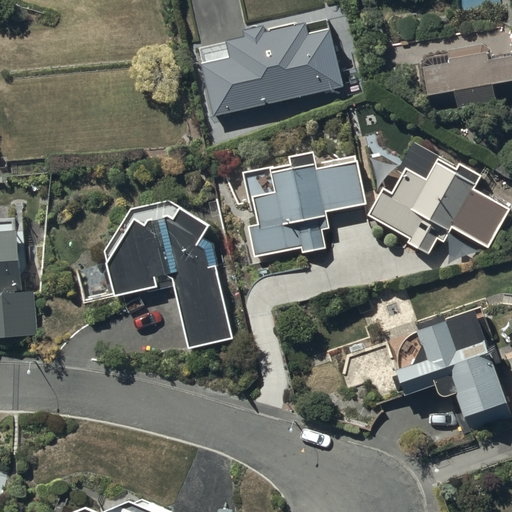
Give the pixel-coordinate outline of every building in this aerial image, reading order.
[(499,0),(451,0),(455,18),(502,8),(499,0)] [(215,120),(344,90),(332,34),(312,39),(310,28),(268,38),(267,33),(247,38),(248,42),(229,46),(233,64),(203,71),(215,120)] [(452,67),(427,71),(433,110),(460,106),(461,112),(500,106),(499,99),(511,96),(511,60),(492,64),(489,48),(450,54),(452,67)] [(510,213),(475,192),(482,180),(461,168),(459,171),(417,147),(401,174),(405,177),(394,196),(387,192),(371,218),(412,242),(410,247),(430,259),(440,242),(445,245),(454,230),(488,250),(510,213)] [(294,170),(274,173),(274,170),(246,175),(253,210),(257,209),(260,227),(249,229),(256,259),(305,249),(306,256),(329,252),(325,231),(331,230),(328,215),(367,208),(357,159),(317,167),(315,158),(292,163),(294,170)] [(116,302),(177,289),(190,351),(235,341),(215,251),(206,241),(213,230),(172,204),(133,212),(106,255),(116,302)] [(0,342),(8,343),(39,337),(36,294),(25,295),(21,236),(16,236),(15,223),(0,223),(0,342)] [(511,417),(478,318),(421,337),(425,349),(413,371),(400,375),(409,400),(438,390),(443,404),(458,399),(470,432),(511,417)]
